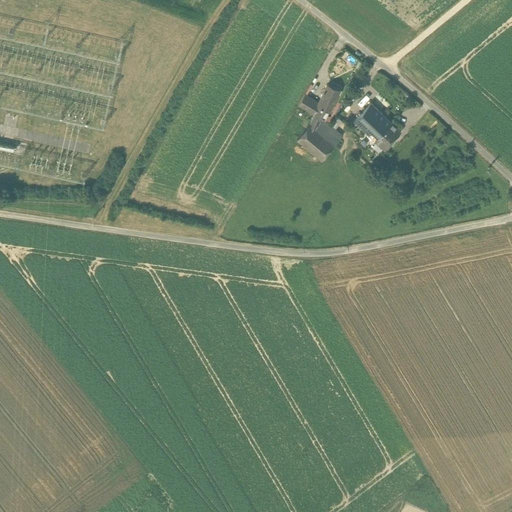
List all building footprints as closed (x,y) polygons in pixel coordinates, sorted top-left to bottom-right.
[(328,84),(319,103),(320,103),(314,114),(322,118),(325,120),(339,89),(328,84)] [(319,103),(305,94),(298,105),(314,114),(320,103),(319,103)] [(391,123),(371,102),(354,120),(376,141),(391,123)] [(322,118),(314,114),(310,124),(316,129),(322,118)] [(325,120),(322,118),(316,129),(323,135),(331,125),(325,120)] [(391,123),(376,141),(384,149),(401,131),(392,122),(391,123)] [(316,129),(310,124),(297,139),(321,160),(335,144),(323,135),(316,129)] [(342,135),(331,125),(323,135),(335,144),(342,135)]
